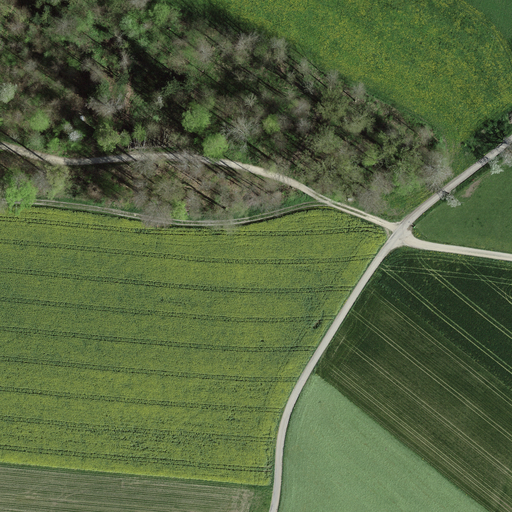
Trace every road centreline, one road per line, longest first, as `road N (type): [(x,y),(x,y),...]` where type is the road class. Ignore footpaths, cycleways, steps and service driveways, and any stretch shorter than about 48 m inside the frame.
road 1 (track): [(0,142),(62,158),(185,155),(267,170),(416,243),(511,258)]
road 2 (unclassified): [(273,511),(287,412),(357,289),(410,219),(511,138)]
road 3 (track): [(0,202),(101,202),(196,227),(329,204)]
